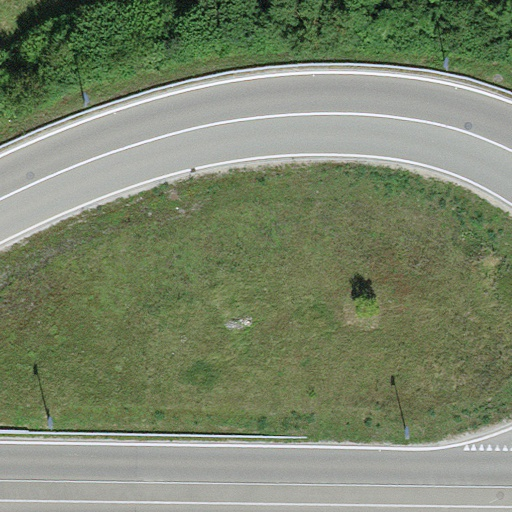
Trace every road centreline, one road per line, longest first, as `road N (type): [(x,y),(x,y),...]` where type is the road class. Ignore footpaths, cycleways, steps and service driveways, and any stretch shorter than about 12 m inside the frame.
road 1 (tertiary): [(511,156),(490,141),(341,112),(188,125),(0,198)]
road 2 (primary): [(511,479),(0,463)]
